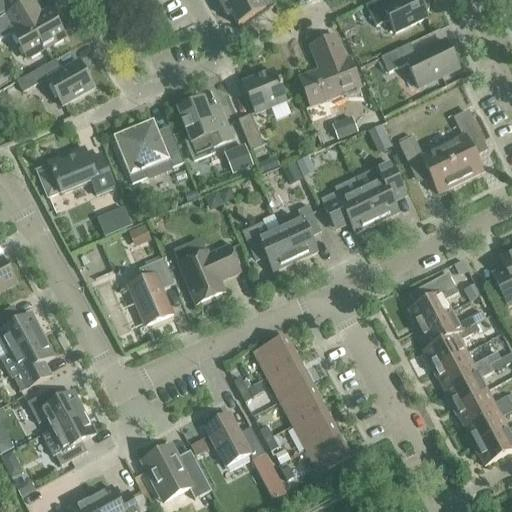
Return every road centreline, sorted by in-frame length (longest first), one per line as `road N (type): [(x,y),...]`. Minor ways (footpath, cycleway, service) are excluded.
road 1 (residential): [(446,508),(331,296)]
road 2 (residential): [(123,384),(106,368),(14,195),(0,184)]
road 3 (residential): [(123,384),(331,296)]
road 4 (residential): [(223,58),(146,94),(130,92),(80,0)]
road 5 (residential): [(331,296),(511,209)]
